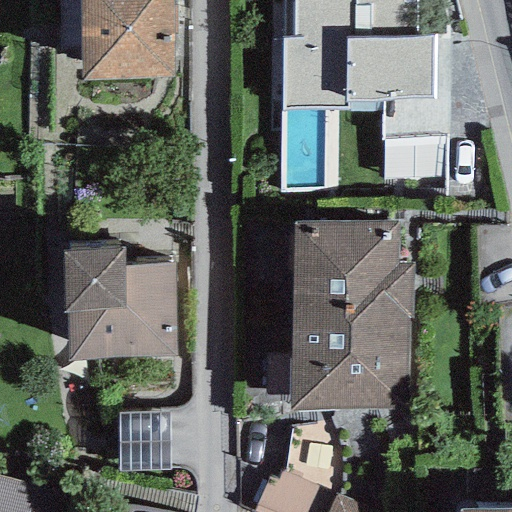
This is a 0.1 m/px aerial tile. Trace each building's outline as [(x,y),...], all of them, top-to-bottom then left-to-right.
[(171,0),(80,0),(81,75),(173,73),(171,0)] [(297,0),(297,36),(282,36),(282,109),(348,109),(348,98),(433,98),(433,35),(416,35),(415,0),(297,0)] [(292,219),(291,407),(410,407),(410,262),(398,262),(399,219),(292,219)] [(66,307),(68,356),(176,352),(172,260),(130,262),(122,262),(122,244),(60,246),(62,307),(66,307)] [(122,454),(176,456),(177,391),(124,390),(122,454)] [(272,508),(297,511),(323,511),(337,431),(286,422),(272,508)] [(0,511),(55,511),(60,497),(0,479),(0,511)]
